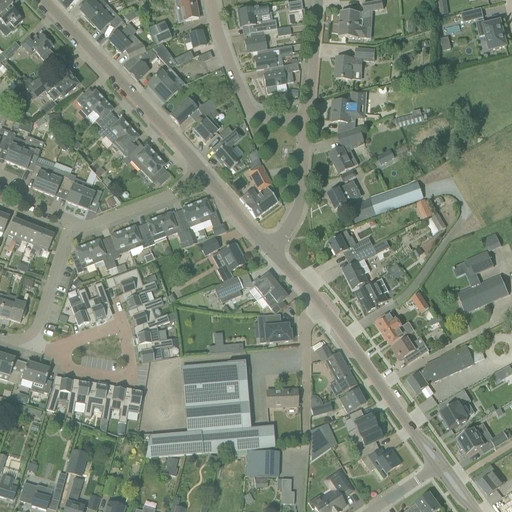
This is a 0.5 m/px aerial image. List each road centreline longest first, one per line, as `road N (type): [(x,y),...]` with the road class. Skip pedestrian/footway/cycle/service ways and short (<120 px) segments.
road 1 (residential): [(199,168),(42,0)]
road 2 (residential): [(439,466),(322,306)]
road 3 (residential): [(303,127),(244,101),(208,0)]
road 4 (residential): [(74,230),(163,197),(199,168)]
road 5 (residential): [(58,348),(72,371),(122,378),(129,361),(121,323)]
road 6 (unclassified): [(305,435),(306,326),(322,306)]
road 7 (residential): [(303,127),(300,200),(271,251)]
road 8 (residential): [(317,0),(303,127)]
